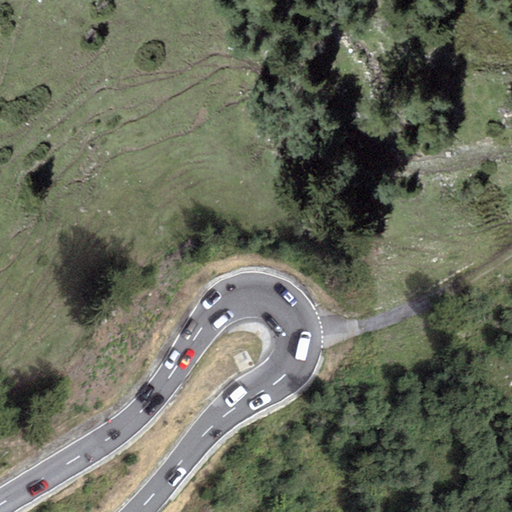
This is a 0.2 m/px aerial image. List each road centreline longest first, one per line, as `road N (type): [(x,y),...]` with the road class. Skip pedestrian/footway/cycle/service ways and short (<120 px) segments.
road 1 (primary): [(137,511),(210,427),(289,370),(299,323),(285,304),(258,292),(218,303),(130,420),(0,503)]
road 2 (track): [(511,252),(407,309),(338,329),(300,330)]
